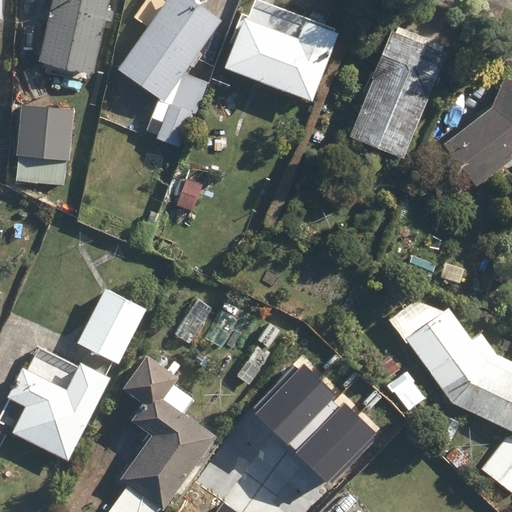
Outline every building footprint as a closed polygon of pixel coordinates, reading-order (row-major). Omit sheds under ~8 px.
[(53,0),(39,59),(93,72),(106,18),(111,19),(114,9),(107,7),(108,0),(53,0)] [(156,138),(179,147),(185,130),(190,133),(208,82),(184,71),(190,63),(193,66),(204,52),(200,49),(222,18),(197,0),(164,0),(117,67),(159,97),(146,131),(157,134),(156,138)] [(226,65),(313,99),(340,28),(270,2),(270,0),(253,0),(248,14),(243,12),(230,45),(225,42),(215,66),(224,69),(226,65)] [(354,136),(404,155),(446,48),(442,46),(444,41),(394,22),(374,75),(377,76),(354,136)] [(444,143),(477,184),(511,156),(511,77),(505,74),(493,105),(444,143)] [(73,107),(22,104),(18,153),(69,156),(73,107)] [(178,204),(193,210),(203,184),(187,179),(178,204)] [(147,221),(152,223),(156,212),(152,210),(147,221)] [(407,269),(430,277),(435,264),(412,256),(407,269)] [(263,279),(269,285),(275,279),(269,273),(263,279)] [(78,340),(118,361),(146,307),(106,287),(78,340)] [(255,311),(228,295),(203,339),(230,354),(255,311)] [(452,401),(511,428),(511,358),(508,357),(511,349),(511,342),(505,339),(499,353),(496,352),(481,332),(472,338),(450,306),(444,310),(418,298),(392,317),(452,401)] [(175,334),(189,344),(212,309),(198,299),(175,334)] [(258,342),(266,349),(280,330),(271,324),(258,342)] [(238,378),(250,385),(269,353),(257,346),(238,378)] [(108,511),(156,511),(160,507),(163,509),(196,463),(198,465),(205,456),(202,454),(217,433),(186,411),(195,398),(173,383),(179,374),(147,351),(123,386),(144,401),(132,417),(153,432),(120,478),(129,484),(108,511)] [(12,432),(68,459),(111,375),(81,360),(67,388),(22,365),(7,395),(27,405),(12,432)] [(270,428),(319,378),(304,365),(299,370),(295,365),(253,408),(257,412),(255,414),(270,428)] [(387,385),(406,411),(425,396),(413,381),(415,381),(407,370),(387,385)] [(290,444),(332,401),(337,396),(319,378),(270,428),(288,446),(290,444)] [(308,465),(357,415),(344,403),(340,408),(332,401),(290,444),(297,451),(295,453),(308,465)] [(375,433),(357,415),(308,465),(327,484),(329,481),(333,484),(376,440),(372,436),(375,433)] [(434,437),(450,445),(460,423),(445,415),(434,437)] [(481,469),(511,493),(511,437),(508,435),(481,469)] [(447,457),(462,471),(471,461),(457,447),(447,457)] [(235,511),(222,503),(215,511),(235,511)]
